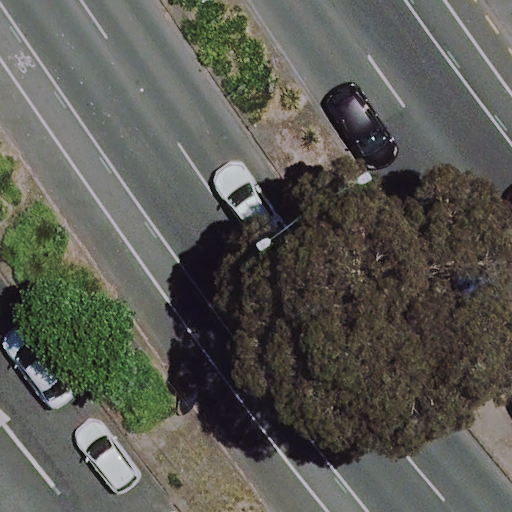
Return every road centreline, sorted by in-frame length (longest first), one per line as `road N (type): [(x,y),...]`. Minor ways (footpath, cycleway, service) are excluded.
road 1 (secondary): [(459,511),(204,185),(76,0)]
road 2 (secondary): [(332,0),(511,258)]
